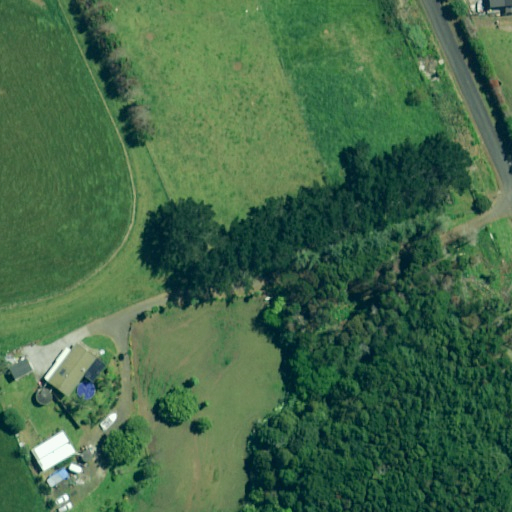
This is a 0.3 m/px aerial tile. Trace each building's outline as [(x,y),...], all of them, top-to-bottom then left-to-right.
[(511,0),(488,0),(489,8),(511,6),(511,0)] [(96,359),(76,344),(47,381),(67,397),(96,359)] [(32,372),(26,360),(11,369),(17,380),(32,372)] [(46,390),(44,390),(43,390),(41,390),(40,391),(38,391),(37,392),(36,394),(35,395),(35,397),(34,398),(34,400),(35,402),(35,403),(36,405),(37,406),(38,407),(40,408),(41,408),(43,408),(45,408),(46,408),(48,408),(49,407),(50,406),(52,404),(52,403),(53,401),(53,400),(53,398),(53,396),(52,395),(51,394),(50,392),(49,391),(48,390),(46,390)] [(75,454),(62,433),(32,451),(44,472),(75,454)] [(69,476),(65,470),(47,481),(51,488),(69,476)]
